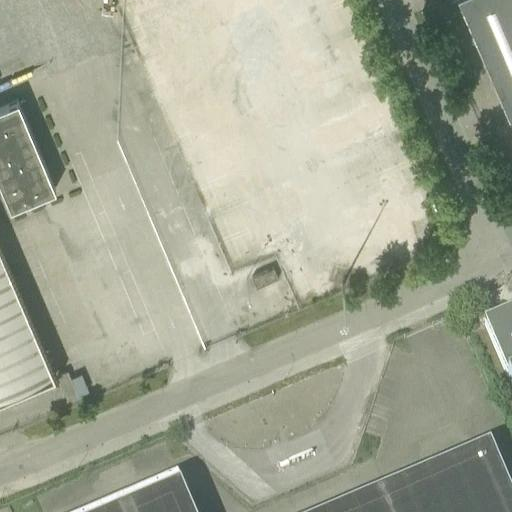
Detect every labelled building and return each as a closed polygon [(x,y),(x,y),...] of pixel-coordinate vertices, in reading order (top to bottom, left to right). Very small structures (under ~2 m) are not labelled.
[(191,0),(144,0),(125,7),(161,108),(225,85),(207,35),(205,36),(191,0)] [(343,0),(303,0),(321,42),(355,28),(343,0)] [(511,0),(458,0),(508,116),(511,115),(511,116),(511,0)] [(338,106),(357,152),(401,133),(381,88),(338,106)] [(0,399),(55,376),(0,248),(0,184),(10,208),(55,189),(18,100),(0,107),(0,399)] [(189,163),(211,154),(192,108),(169,118),(189,163)] [(349,211),(423,191),(410,145),(337,165),(349,211)] [(207,162),(191,166),(206,213),(222,209),(207,162)] [(407,201),(394,206),(411,252),(424,247),(407,201)] [(228,214),(213,221),(232,265),(247,259),(228,214)] [(302,243),(281,252),(301,298),(322,289),(302,243)] [(273,268),(251,277),(256,287),(277,278),(273,268)] [(511,313),(484,325),(511,390),(511,313)] [(82,386),(67,373),(59,381),(75,394),(82,386)] [(510,511),(489,461),(368,511),(184,511),(176,493),(130,511),(510,511)]
